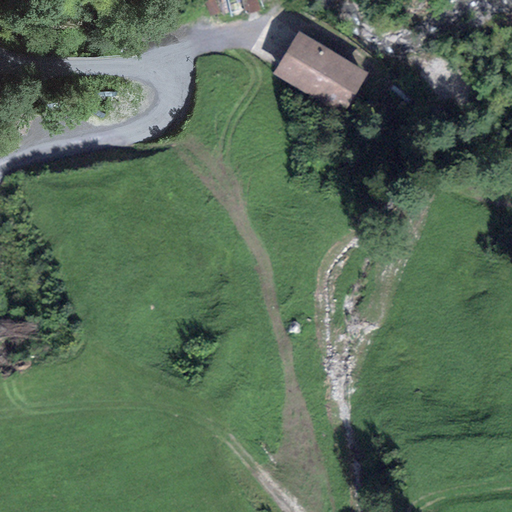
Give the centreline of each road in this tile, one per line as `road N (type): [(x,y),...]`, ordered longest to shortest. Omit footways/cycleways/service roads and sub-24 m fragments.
road 1 (track): [(130,64),(164,61),(279,19),(298,21),(372,67),(392,126),(457,183),(511,199)]
road 2 (track): [(0,167),(156,125),(167,102),(158,79),(130,64),(19,64),(0,55)]
road 3 (track): [(0,415),(174,409),(231,440),(294,511)]
